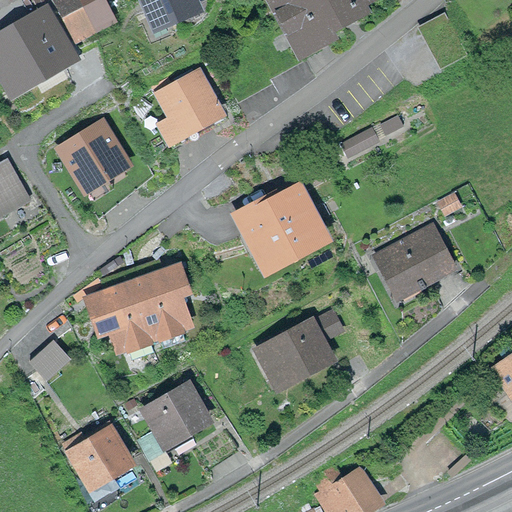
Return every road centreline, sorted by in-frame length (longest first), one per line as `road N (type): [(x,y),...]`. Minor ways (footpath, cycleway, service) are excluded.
road 1 (residential): [(0,350),(145,217),(430,0)]
road 2 (residential): [(168,511),(312,423),(485,281)]
